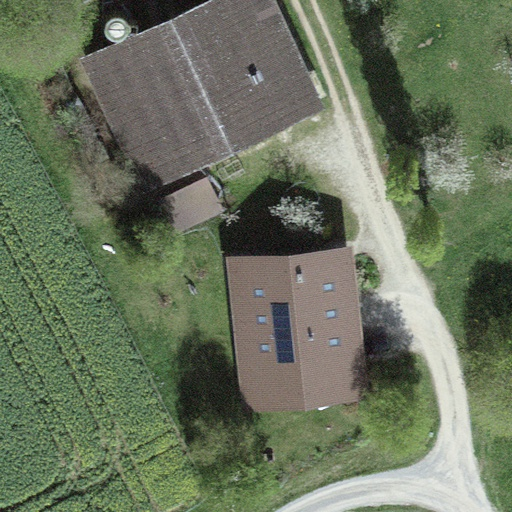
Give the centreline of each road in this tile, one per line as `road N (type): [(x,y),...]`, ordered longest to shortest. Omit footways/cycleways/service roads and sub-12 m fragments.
road 1 (track): [(455,495),(451,399),(304,0)]
road 2 (track): [(301,511),(381,487),(418,486),(455,495),(472,511)]
